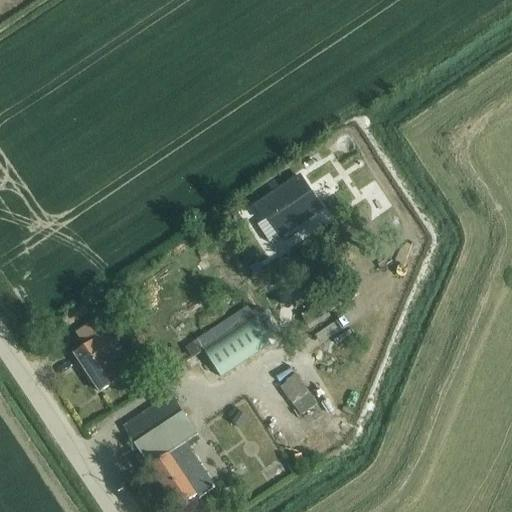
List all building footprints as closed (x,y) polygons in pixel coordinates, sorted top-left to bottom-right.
[(300,176),(252,207),(263,223),(258,226),(270,244),(279,238),(281,240),(283,239),(286,241),(300,233),(297,229),(324,210),(300,176)] [(312,226),(304,243),(316,250),(325,231),(312,226)] [(322,304),(301,317),(310,331),(332,318),(322,304)] [(84,307),(62,321),(69,331),(90,316),(84,307)] [(85,348),(74,355),(100,394),(122,379),(112,364),(126,354),(102,317),(76,335),(85,348)] [(254,323),(200,358),(221,387),(259,361),(256,359),(271,348),(254,323)] [(136,330),(126,337),(138,356),(148,349),(136,330)] [(348,341),(316,361),(324,372),(355,353),(348,341)] [(296,376),(279,387),(301,417),(316,407),(296,376)] [(149,468),(187,444),(198,436),(172,396),(123,428),(134,446),(130,449),(133,455),(138,451),(149,468)] [(236,411),(229,423),(241,431),(249,420),(236,411)] [(322,430),(309,439),(322,457),(334,449),(322,430)] [(187,444),(149,468),(177,510),(196,497),(200,501),(216,488),(187,444)] [(309,445),(292,455),(300,466),(312,458),(316,456),(309,445)] [(238,475),(226,483),(233,493),(245,486),(238,475)]
